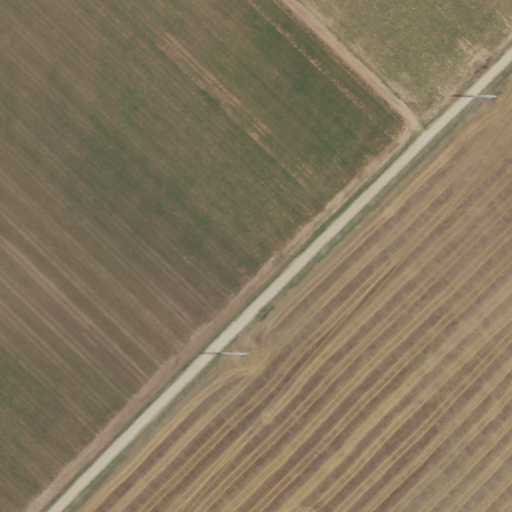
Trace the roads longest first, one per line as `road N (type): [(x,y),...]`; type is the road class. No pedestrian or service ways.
road 1 (residential): [(79,511),(415,170),(420,145),(511,66)]
road 2 (residential): [(255,0),(420,145)]
